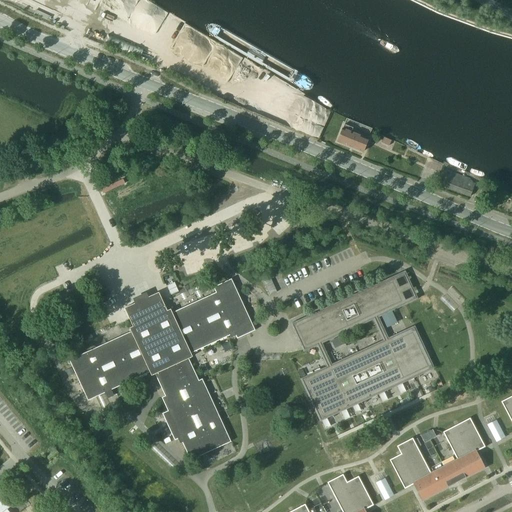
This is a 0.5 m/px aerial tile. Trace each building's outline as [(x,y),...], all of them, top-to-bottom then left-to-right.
[(36,10),(34,15),(49,22),(52,17),(36,10)] [(337,142),(363,152),(368,139),(351,132),(353,128),(344,124),(337,142)] [(384,137),(381,143),(389,146),(391,141),(384,137)] [(437,184),(470,197),(475,186),(469,178),(442,169),(437,184)] [(483,188),(480,194),(489,197),(491,191),(483,188)] [(398,290),(392,278),(393,278),(392,277),(331,305),(291,324),(296,337),(304,333),(310,348),(309,348),(310,349),(317,346),(322,357),(326,367),(300,379),(306,392),(314,409),(320,422),(334,415),(349,408),(365,401),(377,395),(434,369),(428,355),(420,339),(414,326),(388,338),(384,329),(383,328),(378,317),(392,311),(392,310),(391,310),(384,296),(398,290)] [(90,351),(69,360),(88,401),(105,393),(107,396),(113,394),(111,390),(150,372),(151,376),(155,374),(165,396),(162,398),(168,411),(162,413),(175,440),(177,439),(180,438),(182,442),(190,460),(231,442),(202,379),(199,381),(188,358),(192,357),(191,354),(228,336),(235,333),(237,339),(245,335),(255,331),(234,284),(231,279),(213,287),(216,293),(198,301),(176,311),(172,313),(170,310),(167,311),(159,293),(152,295),(148,297),(135,304),(130,305),(125,308),(124,308),(130,320),(133,327),(130,328),(131,332),(90,351)] [(174,282),(166,286),(171,295),(178,292),(174,282)] [(511,396),(501,402),(511,422),(511,396)] [(401,454),(389,460),(404,489),(413,484),(414,484),(423,499),(448,486),(465,477),(483,468),(475,452),(476,451),(485,447),(470,418),(443,432),(443,433),(457,459),(457,460),(444,467),(431,474),(430,473),(417,448),(413,440),(413,439),(412,438),(397,446),(401,454)] [(496,421),(488,425),(497,441),(504,437),(496,421)] [(308,511),(305,504),(289,511),(364,511),(363,510),(373,505),(358,476),(347,482),(343,474),(327,483),(342,511),(308,511)] [(384,480),(377,483),(385,499),(392,495),(384,480)] [(0,511),(9,511),(7,509),(10,507),(6,501),(3,504),(0,500),(0,511)]
